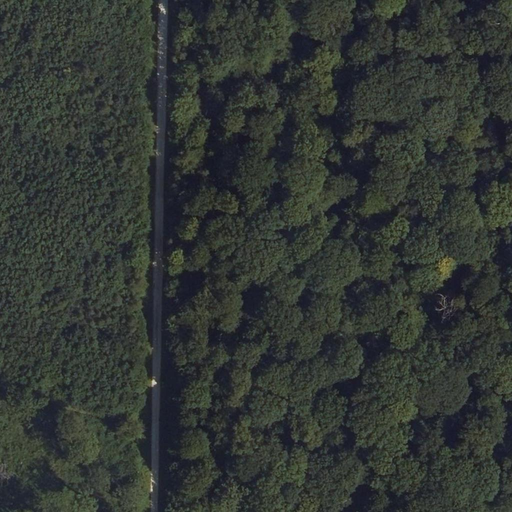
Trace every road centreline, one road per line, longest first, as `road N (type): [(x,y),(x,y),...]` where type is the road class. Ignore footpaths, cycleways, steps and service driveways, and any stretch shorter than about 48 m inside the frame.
road 1 (track): [(163,0),(154,511)]
road 2 (track): [(156,428),(0,391)]
